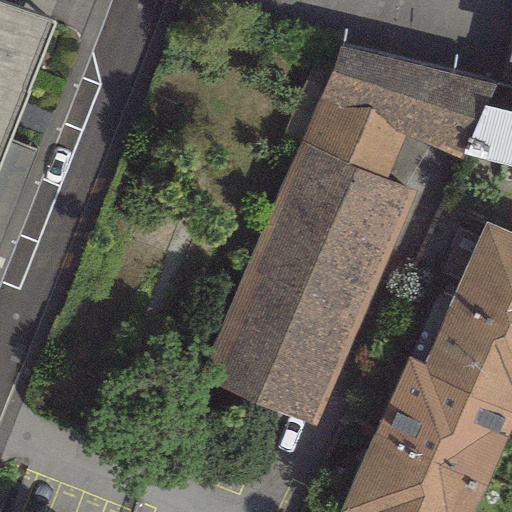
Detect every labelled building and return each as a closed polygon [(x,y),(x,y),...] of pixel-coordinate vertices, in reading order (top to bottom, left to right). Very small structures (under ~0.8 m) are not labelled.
[(0,162),(55,25),(0,5),(0,162)] [(492,84),(337,46),(194,382),(312,425),(431,150),(459,162),(460,155),(482,106),(492,84)] [(511,109),(511,113),(482,106),(460,155),(511,167),(511,109)] [(449,301),(511,329),(511,234),(484,222),(449,301)] [(511,329),(449,301),(420,365),(417,371),(511,413),(511,329)] [(484,485),(511,424),(511,413),(417,371),(420,365),(406,358),(371,435),(484,485)] [(472,511),(484,485),(371,435),(336,511),(472,511)]
